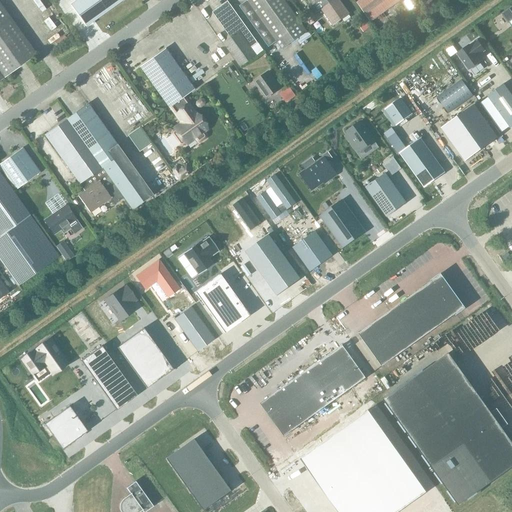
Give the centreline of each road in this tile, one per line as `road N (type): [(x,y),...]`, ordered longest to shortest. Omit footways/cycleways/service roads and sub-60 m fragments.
road 1 (unclassified): [(194,388),(446,211)]
road 2 (unclassified): [(0,497),(44,492),(194,388)]
road 3 (unclassified): [(0,120),(163,0)]
road 4 (unclassified): [(283,511),(194,388)]
